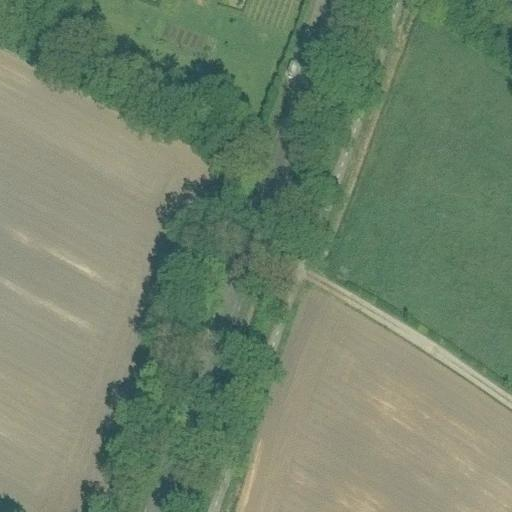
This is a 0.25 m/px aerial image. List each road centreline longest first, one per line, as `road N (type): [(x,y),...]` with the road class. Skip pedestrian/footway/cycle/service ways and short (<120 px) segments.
road 1 (secondary): [(158,511),(339,0)]
road 2 (track): [(250,251),(328,287),(511,405)]
